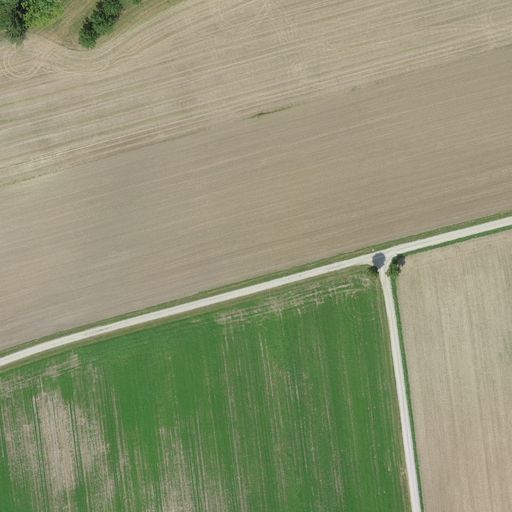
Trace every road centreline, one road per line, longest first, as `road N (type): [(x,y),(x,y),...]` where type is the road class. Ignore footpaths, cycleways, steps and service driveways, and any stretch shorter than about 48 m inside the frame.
road 1 (track): [(511,223),(0,364)]
road 2 (track): [(378,258),(417,511)]
